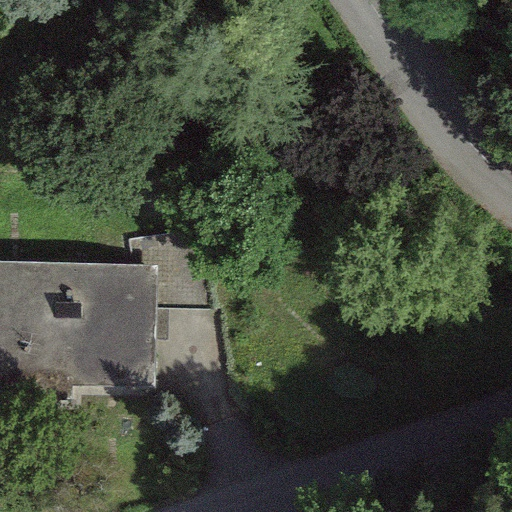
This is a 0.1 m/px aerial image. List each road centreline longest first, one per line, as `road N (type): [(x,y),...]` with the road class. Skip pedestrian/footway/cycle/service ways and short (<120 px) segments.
road 1 (tertiary): [(511,409),(179,511)]
road 2 (tertiary): [(357,0),(418,85),(511,191)]
